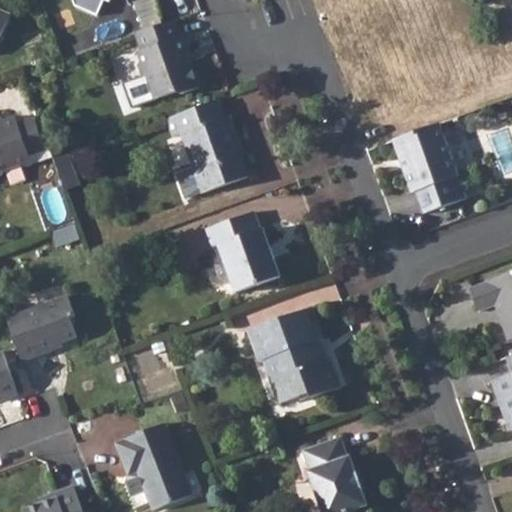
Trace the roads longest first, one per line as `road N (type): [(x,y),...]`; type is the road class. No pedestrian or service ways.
road 1 (residential): [(396,268),(309,34),(241,60),(219,0)]
road 2 (residential): [(483,511),(396,268)]
road 3 (residential): [(511,227),(396,268)]
